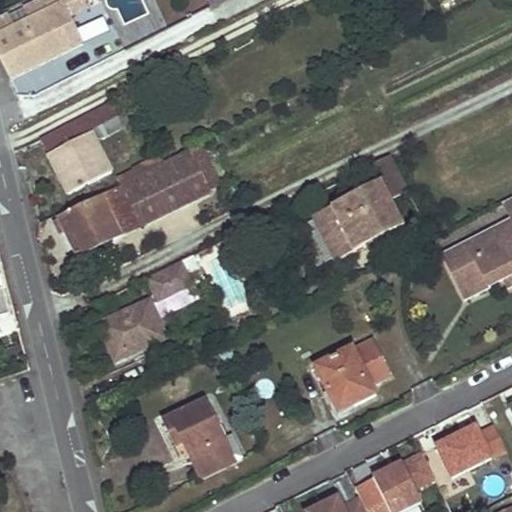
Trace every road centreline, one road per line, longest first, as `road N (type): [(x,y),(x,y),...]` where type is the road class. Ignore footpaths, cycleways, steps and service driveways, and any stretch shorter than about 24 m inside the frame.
road 1 (residential): [(86,511),(0,146)]
road 2 (residential): [(231,511),(511,370)]
